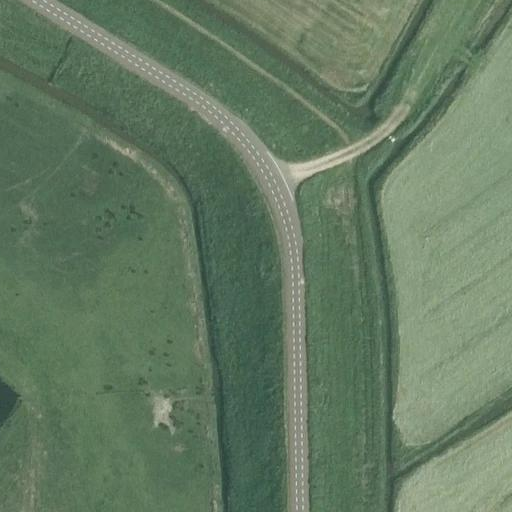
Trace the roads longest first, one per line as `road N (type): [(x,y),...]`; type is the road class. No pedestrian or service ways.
road 1 (tertiary): [(299,511),(294,264),(271,182),(219,116),(35,0)]
road 2 (track): [(446,45),(374,139),(271,182)]
